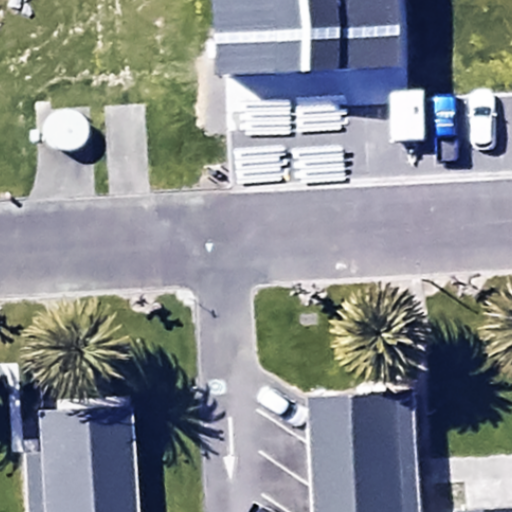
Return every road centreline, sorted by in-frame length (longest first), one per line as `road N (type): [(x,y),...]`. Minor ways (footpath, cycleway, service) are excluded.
road 1 (unclassified): [(511,215),(224,230)]
road 2 (unclassified): [(237,511),(224,230)]
road 3 (unclassified): [(224,230),(0,241)]
